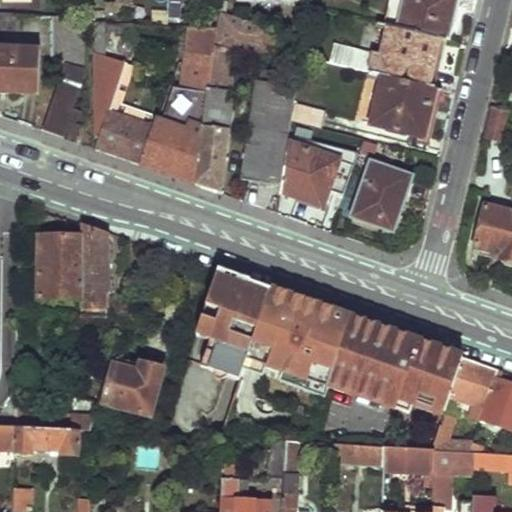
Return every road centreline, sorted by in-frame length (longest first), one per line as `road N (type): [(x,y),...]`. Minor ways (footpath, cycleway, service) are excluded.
road 1 (secondary): [(0,163),(421,306)]
road 2 (residential): [(421,306),(501,0)]
